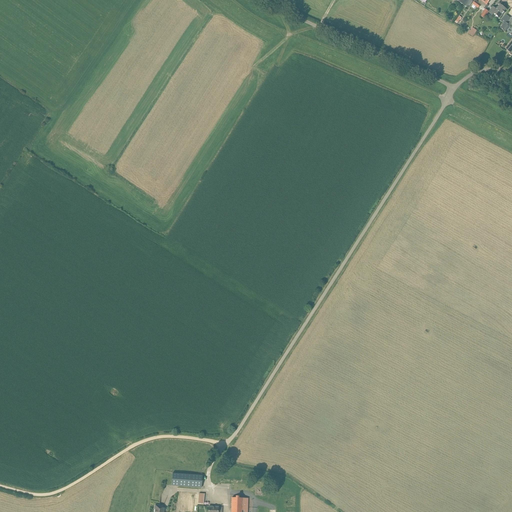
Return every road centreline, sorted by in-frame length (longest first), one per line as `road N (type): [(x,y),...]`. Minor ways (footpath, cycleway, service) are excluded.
road 1 (unclassified): [(225,445),(454,87)]
road 2 (track): [(228,0),(289,36),(437,95),(511,135)]
road 3 (track): [(0,485),(56,492),(154,438),(225,445)]
road 4 (unclassified): [(454,87),(262,0)]
